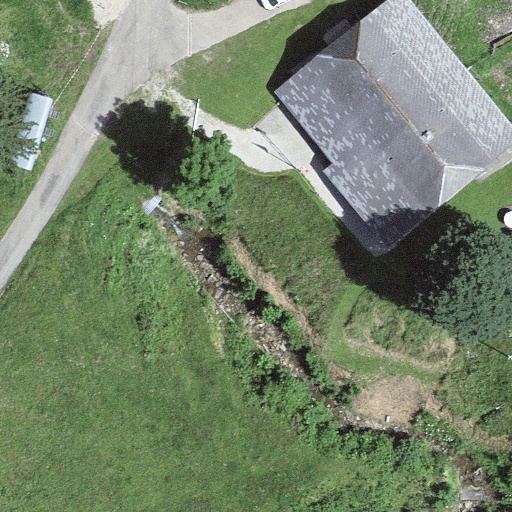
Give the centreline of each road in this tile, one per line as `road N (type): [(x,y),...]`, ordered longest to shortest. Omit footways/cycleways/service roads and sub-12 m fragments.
road 1 (track): [(0,264),(50,188),(143,0)]
road 2 (track): [(115,64),(263,0)]
